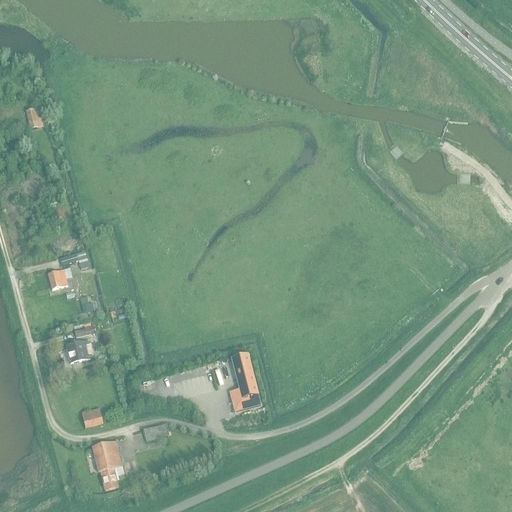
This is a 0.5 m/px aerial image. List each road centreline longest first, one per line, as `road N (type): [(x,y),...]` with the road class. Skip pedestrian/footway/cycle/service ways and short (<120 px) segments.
road 1 (residential): [(10,278),(50,421),(78,439),(159,420),(240,438),(279,432),(352,391),(472,284),(502,275)]
road 2 (unclassified): [(169,511),(360,416),(502,275)]
